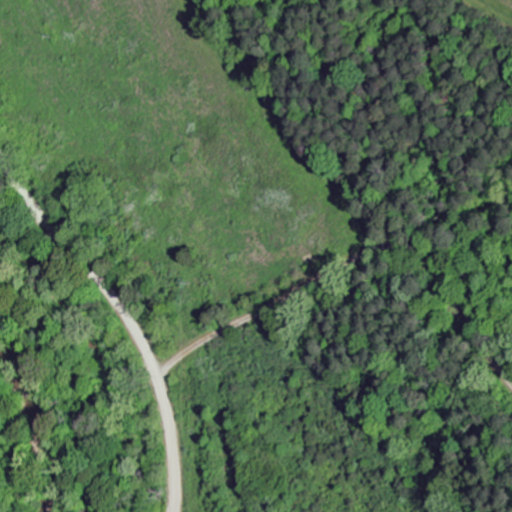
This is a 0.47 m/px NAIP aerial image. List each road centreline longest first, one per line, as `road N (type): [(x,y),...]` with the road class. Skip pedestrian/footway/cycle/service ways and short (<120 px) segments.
road 1 (residential): [(171,511),(169,436),(145,355),(119,308),(0,155)]
road 2 (residential): [(154,377),(212,335),(362,254),(395,246)]
